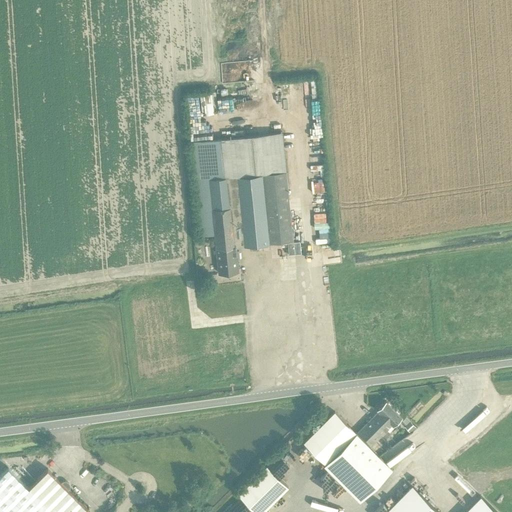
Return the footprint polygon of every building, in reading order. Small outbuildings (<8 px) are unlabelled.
[(206,114),(218,112),(215,91),(210,92),(204,93),(199,94),(201,115),(207,115),(206,114)] [(295,215),(291,215),(282,131),(192,141),(201,235),(215,234),(219,272),(239,270),(237,254),(239,254),(239,250),(237,251),(237,246),(293,240),(297,239),(295,215)] [(289,254),(301,253),(300,241),(287,242),(289,254)] [(392,423),(393,425),(402,416),(386,400),(377,409),(378,410),(372,416),(386,430),(392,423)] [(358,434),(357,432),(335,411),(304,442),(327,465),(358,434)] [(357,432),(358,434),(370,446),(386,430),(372,416),(357,432)] [(393,468),(370,446),(358,434),(327,465),(362,499),(393,468)] [(267,465),(238,494),(241,496),(256,511),(263,511),(289,487),(267,465)] [(53,511),(29,487),(8,467),(0,475),(0,511),(53,511)] [(92,511),(48,468),(29,487),(53,511),(92,511)] [(437,511),(411,486),(384,511),(437,511)] [(256,511),(241,496),(238,494),(219,511),(256,511)] [(498,511),(480,495),(463,511),(498,511)]
